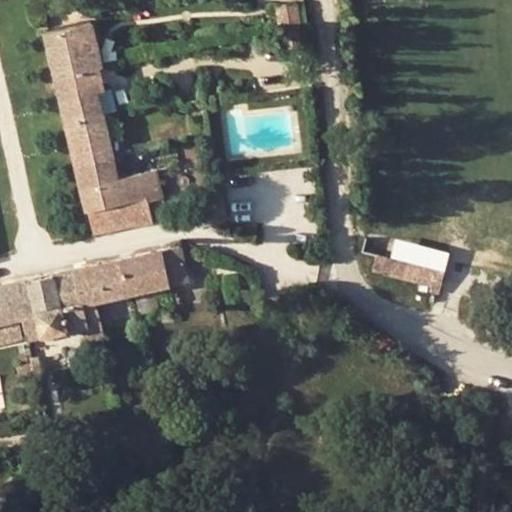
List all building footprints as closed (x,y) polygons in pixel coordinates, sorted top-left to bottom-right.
[(277,8),(282,31),(304,27),(299,4),(277,8)] [(57,77),(95,68),(103,66),(92,23),(47,34),(57,77)] [(57,77),(68,124),(104,116),(98,92),(102,92),(95,68),(57,77)] [(68,124),(79,167),(114,159),(104,116),(68,124)] [(79,167),(94,238),(154,224),(148,202),(164,198),(158,171),(120,182),(114,159),(79,167)] [(182,246),(120,259),(129,297),(190,284),(182,246)] [(429,287),(428,292),(440,295),(446,273),(380,255),(376,272),(429,287)] [(99,303),(129,297),(120,259),(90,265),(99,303)] [(75,269),(89,329),(92,344),(108,343),(99,303),(90,265),(75,269)] [(89,329),(75,269),(8,285),(16,323),(24,322),(29,342),(89,329)] [(0,327),(16,323),(8,285),(0,286),(0,327)]
